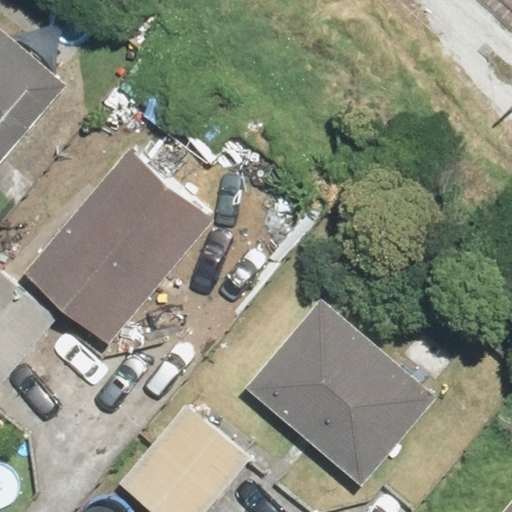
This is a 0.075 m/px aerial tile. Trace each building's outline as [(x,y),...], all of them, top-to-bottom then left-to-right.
[(0,2),(0,157),(5,161),(81,67),(0,2)] [(152,135),(41,258),(119,329),(230,206),(152,135)] [(0,387),(3,390),(74,310),(7,250),(0,257),(0,387)] [(342,287),(260,378),(371,477),(453,386),(342,287)] [(162,511),(210,511),(268,449),(204,392),(129,475),(166,508),(162,511)] [(511,511),(511,502),(503,511),(511,511)]
